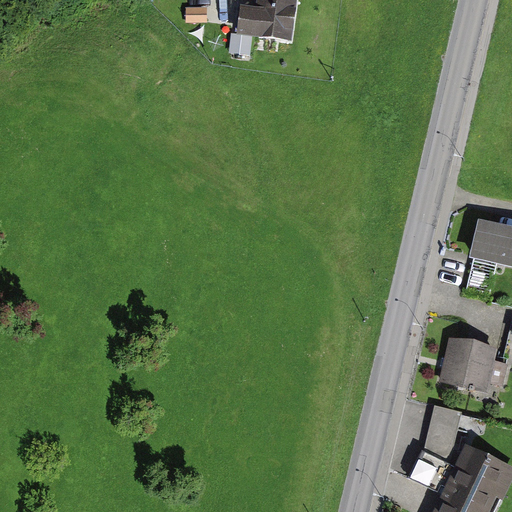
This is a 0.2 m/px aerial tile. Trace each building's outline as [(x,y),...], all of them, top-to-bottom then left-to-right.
[(288,57),(294,13),(273,10),(271,25),(237,20),(233,49),(288,57)] [(205,22),(181,21),(180,38),(204,39),(205,22)] [(470,260),(511,269),(511,228),(478,221),(470,260)] [(495,359),(497,348),(448,339),(440,384),(485,392),(487,382),(505,385),(509,362),(495,359)] [(423,453),(412,473),(430,482),(440,462),(423,453)] [(494,511),(496,509),(510,479),(461,457),(435,511),(494,511)]
